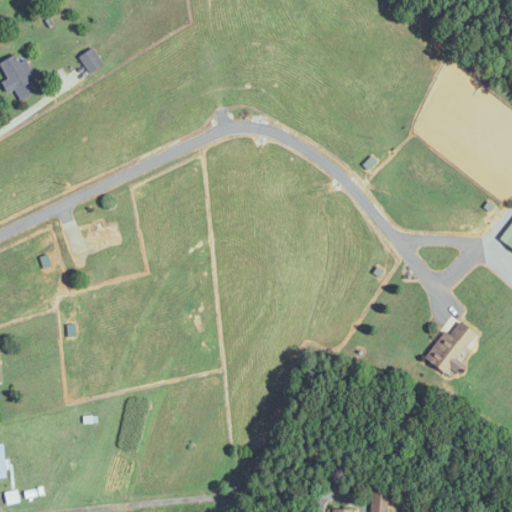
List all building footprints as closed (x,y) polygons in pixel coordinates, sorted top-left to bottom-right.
[(80,56),(91,73),(105,64),(93,47),(80,56)] [(4,82),(9,92),(15,89),(21,100),(38,92),(32,80),(37,78),(27,59),(21,62),(17,54),(0,63),(9,80),(4,82)] [(511,224),(501,239),(511,247),(511,224)] [(92,231),(96,249),(122,242),(118,225),(92,231)] [(446,330),(426,358),(448,374),(478,332),(461,321),(451,334),(446,330)] [(387,511),(388,493),(372,492),(371,511),(387,511)]
